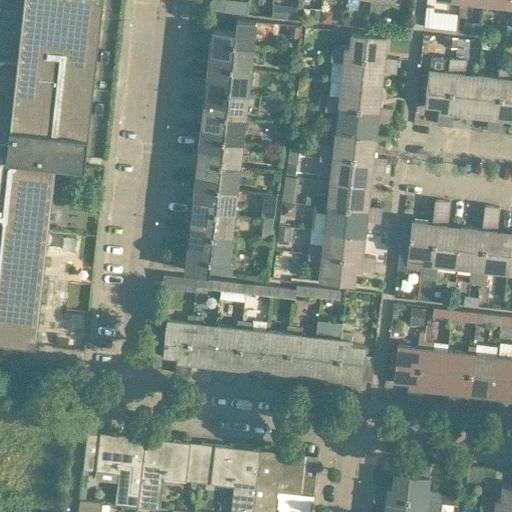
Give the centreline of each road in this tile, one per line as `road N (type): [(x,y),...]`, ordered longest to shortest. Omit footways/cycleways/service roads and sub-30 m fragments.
road 1 (residential): [(367,436),(123,402),(166,0)]
road 2 (residential): [(511,191),(430,183),(432,142),(511,150)]
road 3 (residential): [(511,451),(367,436)]
